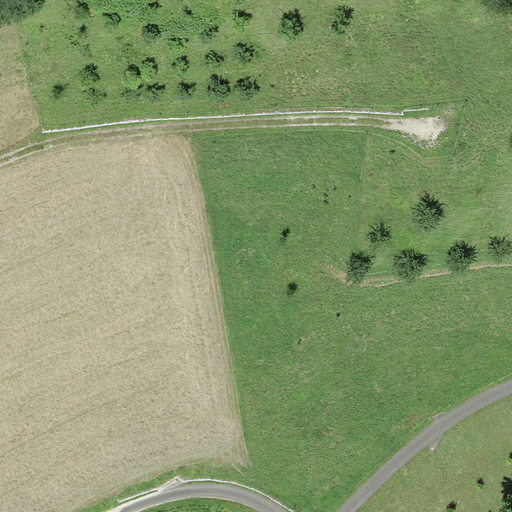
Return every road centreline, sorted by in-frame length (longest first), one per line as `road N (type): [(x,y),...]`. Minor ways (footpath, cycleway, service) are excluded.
road 1 (track): [(0,163),(64,139),(383,119),(431,128)]
road 2 (track): [(511,386),(414,447),(345,511)]
road 3 (track): [(117,511),(154,494),(205,487),(274,511)]
